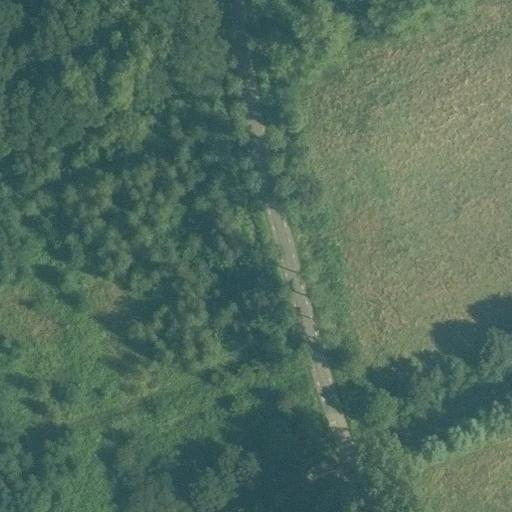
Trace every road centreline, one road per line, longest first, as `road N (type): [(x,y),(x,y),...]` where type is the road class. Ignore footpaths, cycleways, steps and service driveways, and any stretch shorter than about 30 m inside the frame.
road 1 (tertiary): [(372,511),(287,258),(236,0)]
road 2 (track): [(0,96),(193,42),(241,38)]
road 3 (track): [(511,386),(352,464)]
